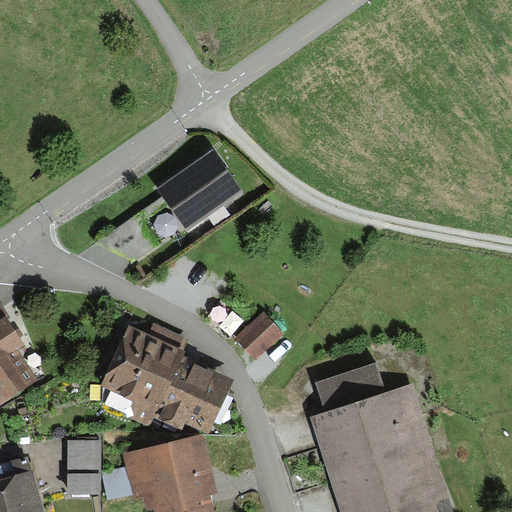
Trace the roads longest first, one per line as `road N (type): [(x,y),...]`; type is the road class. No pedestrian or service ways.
road 1 (residential): [(0,245),(34,266),(102,277),(166,301),(237,368),(285,511)]
road 2 (track): [(207,99),(282,185),(321,206),(511,245)]
road 3 (unclassified): [(0,244),(207,99)]
road 4 (unclassified): [(207,99),(350,0)]
